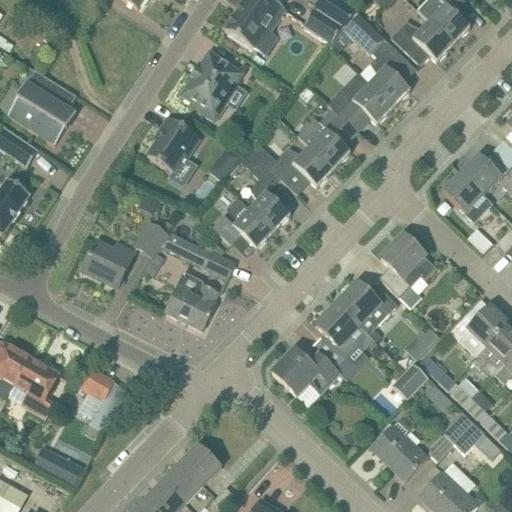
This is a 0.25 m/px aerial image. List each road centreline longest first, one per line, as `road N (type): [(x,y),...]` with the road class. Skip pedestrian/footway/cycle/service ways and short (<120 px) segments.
road 1 (residential): [(24,301),(209,0)]
road 2 (residential): [(224,368),(391,200)]
road 3 (residential): [(371,511),(224,368)]
road 4 (residential): [(391,200),(403,154),(511,44)]
road 5 (residential): [(201,391),(24,301)]
road 6 (residential): [(88,511),(201,391)]
road 7 (residential): [(511,306),(391,200)]
